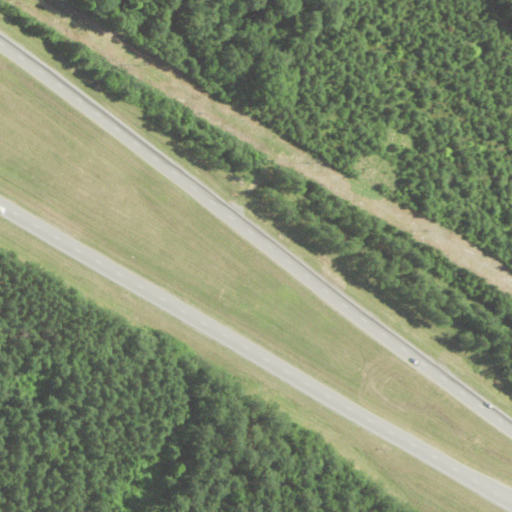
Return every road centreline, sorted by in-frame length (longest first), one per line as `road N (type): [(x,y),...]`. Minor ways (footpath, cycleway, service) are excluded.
road 1 (trunk): [(511,430),(0,44)]
road 2 (trunk): [(0,205),(511,505)]
